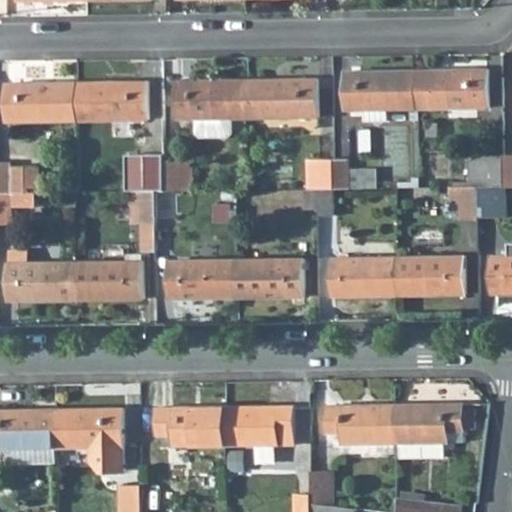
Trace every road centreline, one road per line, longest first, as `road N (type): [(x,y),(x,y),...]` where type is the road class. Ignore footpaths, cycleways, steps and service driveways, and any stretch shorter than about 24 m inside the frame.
road 1 (residential): [(0,37),(485,28),(511,0)]
road 2 (tertiary): [(511,351),(0,360)]
